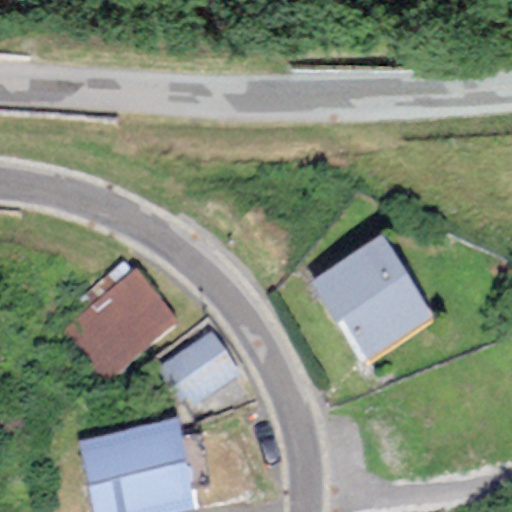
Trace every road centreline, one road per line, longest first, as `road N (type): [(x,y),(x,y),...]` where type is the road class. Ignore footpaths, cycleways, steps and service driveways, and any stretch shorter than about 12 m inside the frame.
road 1 (tertiary): [(511,89),(310,102),(0,92)]
road 2 (tertiary): [(0,184),(105,208),(150,229),(224,290),(272,359),(294,412),(303,511)]
